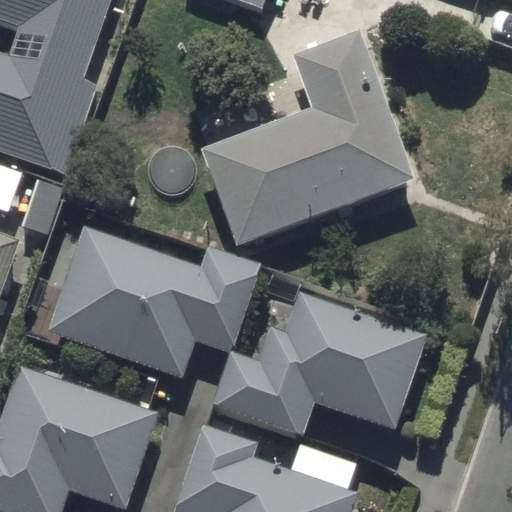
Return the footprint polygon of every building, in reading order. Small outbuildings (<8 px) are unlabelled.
[(0,0),(0,19),(18,25),(8,54),(0,51),(0,154),(66,174),(94,89),(86,87),(113,0),(0,0)] [(264,0),(230,0),(261,11),(264,0)] [(201,152),(237,247),(416,182),(361,33),(294,57),(314,111),(201,152)] [(21,172),(0,163),(0,209),(6,212),(21,172)] [(204,264),(88,225),(51,332),(184,378),(197,340),(231,352),(261,264),(210,246),(204,264)] [(0,299),(22,238),(0,230),(0,299)] [(426,337),(298,292),(285,330),(271,325),(257,364),(230,355),(212,407),(304,439),(317,403),(394,430),(426,337)] [(160,409),(20,364),(0,426),(0,508),(11,511),(60,511),(68,489),(128,509),(160,409)] [(358,463),(299,444),(290,469),(253,457),(257,444),(203,426),(174,511),(353,511),(359,496),(349,493),(358,463)]
